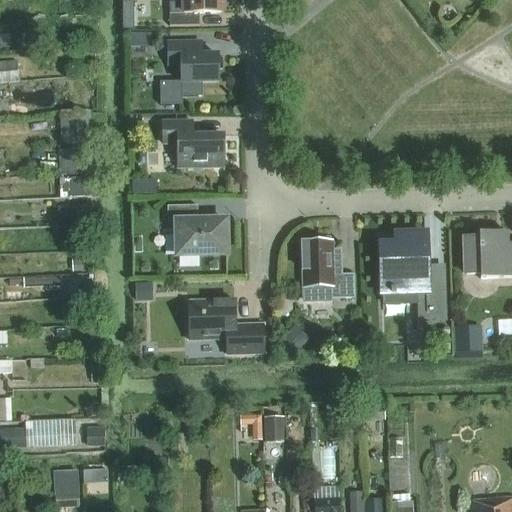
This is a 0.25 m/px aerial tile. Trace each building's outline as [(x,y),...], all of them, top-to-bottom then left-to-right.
[(221,0),(183,0),(184,4),(169,5),(170,28),(200,28),(199,16),(221,15),(221,0)] [(130,35),(130,49),(152,49),(152,35),(130,35)] [(219,84),(219,73),(222,71),(222,62),(218,59),(218,57),(195,58),(194,44),(168,44),(168,68),(181,68),(181,91),(200,90),(200,84),(219,84)] [(0,63),(0,85),(19,83),(17,62),(0,63)] [(60,113),(61,146),(91,145),(90,112),(60,113)] [(193,124),(163,124),(163,146),(177,146),(178,170),(224,170),(224,138),(193,138),(193,124)] [(90,151),(62,152),(63,176),(91,175),(90,151)] [(60,200),(91,199),(91,179),(59,181),(60,200)] [(73,208),(58,208),(58,220),(73,219),(73,208)] [(198,208),(168,208),(168,224),(177,224),(177,258),(227,257),(226,223),(198,223),(198,208)] [(508,234),(498,234),(479,235),(479,240),(465,241),(466,276),(480,276),(481,281),(511,280),(511,245),(508,246),(508,234)] [(397,248),(381,249),(383,294),(391,294),(391,296),(395,296),(395,293),(421,293),(422,316),(422,320),(443,320),(443,315),(442,290),(427,290),(426,237),(397,238),(397,248)] [(318,245),(302,246),(304,290),(333,290),(333,302),(355,301),(354,277),(342,277),(341,258),(333,258),(333,245),(331,245),(331,240),(318,241),(318,245)] [(83,262),(72,263),(72,274),(83,273),(83,262)] [(63,279),(23,280),(23,290),(63,289),(63,279)] [(153,285),(136,286),(137,303),(154,302),(153,285)] [(94,286),(79,286),(79,299),(94,298),(94,286)] [(189,342),(220,341),(226,341),(226,357),(266,356),(265,327),(236,328),(236,303),(188,304),(189,342)] [(296,326),(276,346),(290,360),(310,341),(296,326)] [(481,329),(454,330),(455,356),(482,354),(481,329)] [(31,362),(31,370),(44,370),(44,361),(31,362)] [(12,363),(0,363),(0,376),(12,376),(12,363)] [(99,370),(91,370),(92,384),(100,384),(99,370)] [(369,422),(385,422),(385,402),(369,402),(369,422)] [(92,409),(85,412),(88,420),(95,418),(92,409)] [(262,442),(262,417),(240,418),(240,428),(252,427),(253,443),(262,442)] [(285,445),(284,419),(264,420),(265,446),(285,445)] [(76,421),(26,423),(27,430),(0,431),(0,450),(77,448),(76,421)] [(105,430),(87,430),(87,449),(105,449),(105,430)] [(185,455),(184,436),(171,436),(171,456),(185,455)] [(79,498),(78,473),(54,474),(56,511),(62,510),(62,498),(79,498)] [(96,473),(84,474),(84,488),(96,487),(96,473)] [(350,511),(363,511),(362,494),(350,495),(350,511)] [(511,511),(511,499),(467,502),(467,511),(511,511)] [(338,511),(338,501),(314,502),(314,511),(338,511)] [(382,511),(382,501),(365,502),(365,511),(382,511)] [(392,504),(392,511),(413,511),(413,503),(392,504)]
